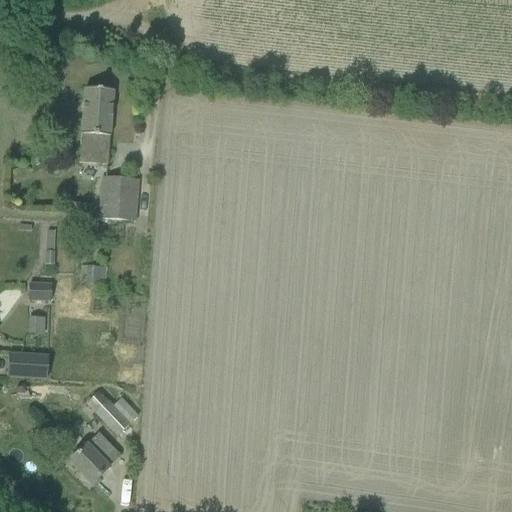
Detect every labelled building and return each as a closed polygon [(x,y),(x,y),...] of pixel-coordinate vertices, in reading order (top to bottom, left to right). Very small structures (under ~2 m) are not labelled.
[(78,165),(107,167),(112,92),(83,90),(78,165)] [(98,221),(134,223),(137,181),(101,179),(98,221)] [(77,226),(75,247),(95,249),(97,228),(77,226)] [(47,233),(46,253),(55,253),(56,233),(47,233)] [(44,254),(43,267),(53,267),(54,254),(44,254)] [(80,266),(78,275),(87,276),(85,285),(104,288),(107,270),(80,266)] [(27,303),(51,304),(51,286),(29,285),(27,303)] [(27,336),(43,337),(44,320),(28,319),(27,336)] [(5,380),(46,382),(47,357),(7,355),(5,380)] [(95,397),(86,405),(116,439),(119,436),(129,425),(137,418),(121,401),(112,408),(99,393),(95,397)] [(68,463),(91,486),(105,472),(118,460),(96,434),(82,449),(68,463)]
